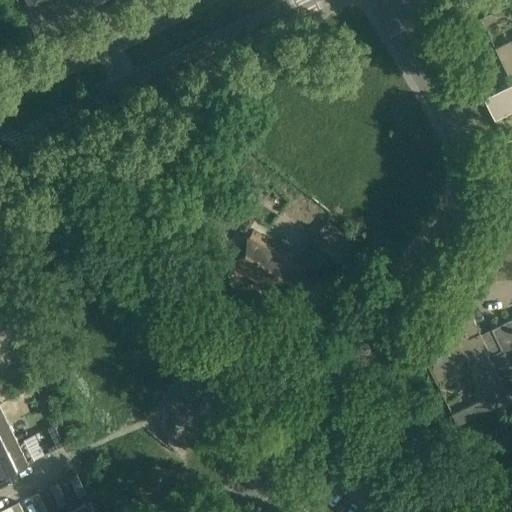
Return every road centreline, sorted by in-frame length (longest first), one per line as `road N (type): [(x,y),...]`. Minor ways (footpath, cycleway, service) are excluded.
road 1 (tertiary): [(0,144),(294,0)]
road 2 (unclassified): [(427,246),(460,189),(460,135),(398,0)]
road 3 (tertiary): [(206,0),(0,100)]
road 4 (residential): [(483,511),(320,385)]
road 5 (unclassified): [(320,385),(427,246)]
road 6 (unclassified): [(228,511),(320,385)]
